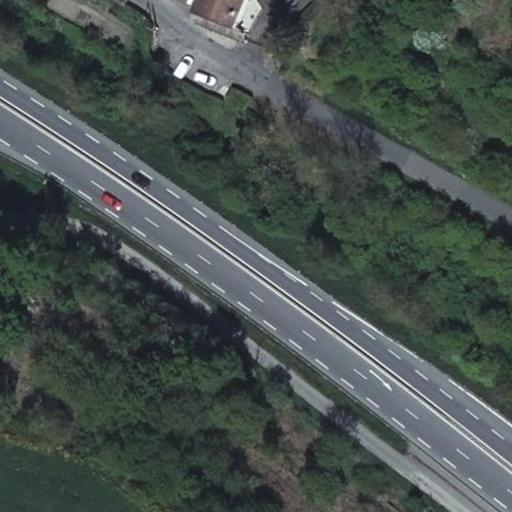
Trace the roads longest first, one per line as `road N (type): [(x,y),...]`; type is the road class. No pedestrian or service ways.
road 1 (trunk): [(0,119),(209,261),(511,494)]
road 2 (trunk): [(511,452),(0,87)]
road 3 (unclassified): [(511,221),(188,30),(151,0)]
